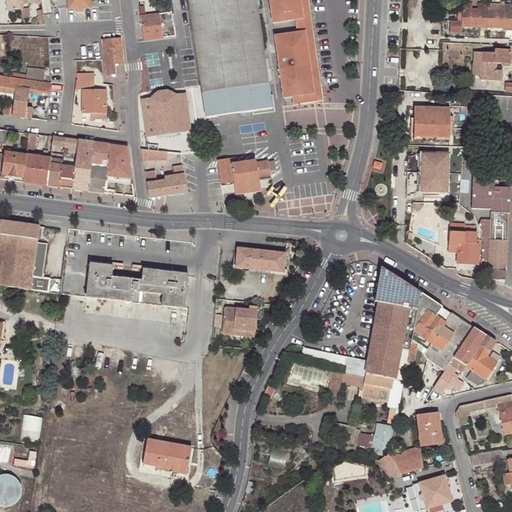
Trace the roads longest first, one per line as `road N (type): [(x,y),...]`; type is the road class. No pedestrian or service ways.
road 1 (unclassified): [(226,511),(246,408),(334,247)]
road 2 (unclassified): [(344,221),(364,133),(373,0)]
road 3 (residential): [(471,511),(444,404),(511,389)]
road 4 (residential): [(197,376),(195,479),(162,485),(137,475)]
road 5 (unknown): [(206,221),(203,161),(221,146),(224,125),(277,120)]
road 6 (secondary): [(144,219),(0,201)]
road 7 (residential): [(206,221),(193,353)]
road 8 (secondary): [(377,244),(494,303)]
road 9 (residential): [(193,353),(65,325)]
road 10 (residential): [(137,475),(130,465),(139,428),(197,376)]
road 11 (unknown): [(262,0),(277,120)]
road 12 (unknown): [(277,120),(288,176),(312,177),(309,140)]
